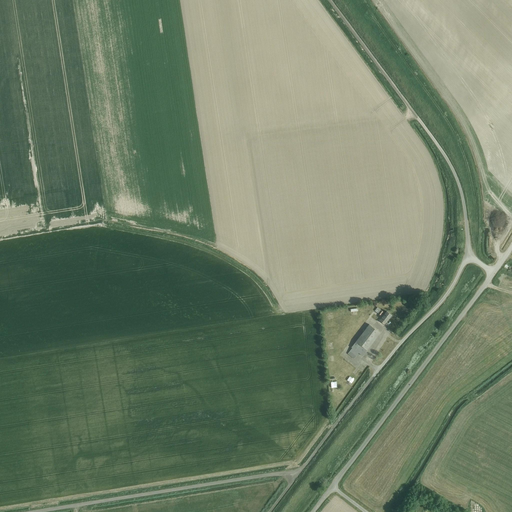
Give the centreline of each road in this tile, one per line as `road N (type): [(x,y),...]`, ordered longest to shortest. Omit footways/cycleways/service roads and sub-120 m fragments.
road 1 (unclassified): [(314,511),(494,272)]
road 2 (track): [(268,511),(455,279)]
road 3 (track): [(300,469),(36,511)]
road 4 (unclassified): [(467,256),(456,178),(416,117)]
road 5 (track): [(416,117),(329,0)]
